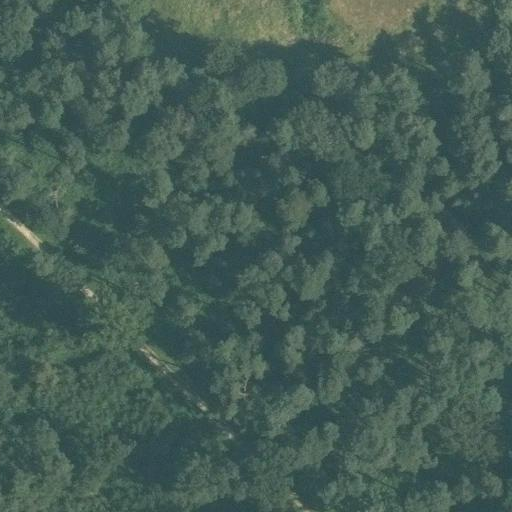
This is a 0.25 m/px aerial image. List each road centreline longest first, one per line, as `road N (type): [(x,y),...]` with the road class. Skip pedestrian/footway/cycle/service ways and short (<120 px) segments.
road 1 (unknown): [(0,158),(355,511)]
road 2 (track): [(323,511),(121,305),(0,207)]
